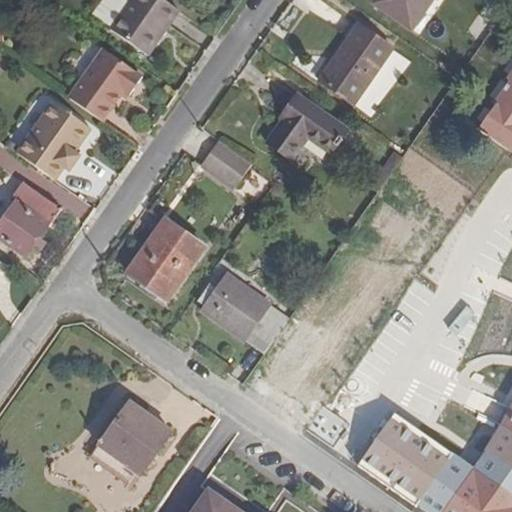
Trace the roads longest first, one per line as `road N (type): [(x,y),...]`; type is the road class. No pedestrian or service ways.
road 1 (residential): [(383,511),(61,292)]
road 2 (residential): [(266,0),(61,292)]
